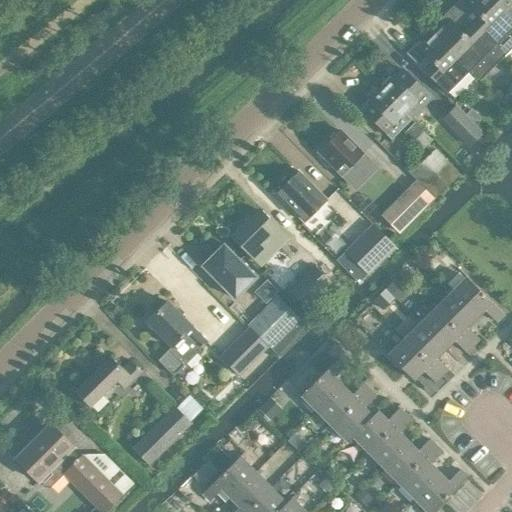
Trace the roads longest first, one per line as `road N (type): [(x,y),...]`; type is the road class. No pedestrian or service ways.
road 1 (residential): [(0,364),(367,0)]
road 2 (secondary): [(0,137),(162,0)]
